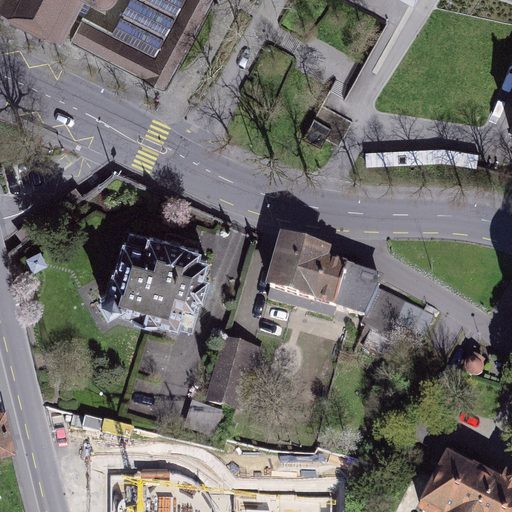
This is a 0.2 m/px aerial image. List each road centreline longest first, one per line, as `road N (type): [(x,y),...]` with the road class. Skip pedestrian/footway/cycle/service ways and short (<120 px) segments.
road 1 (residential): [(511,228),(288,203),(0,74)]
road 2 (residential): [(0,277),(55,511)]
